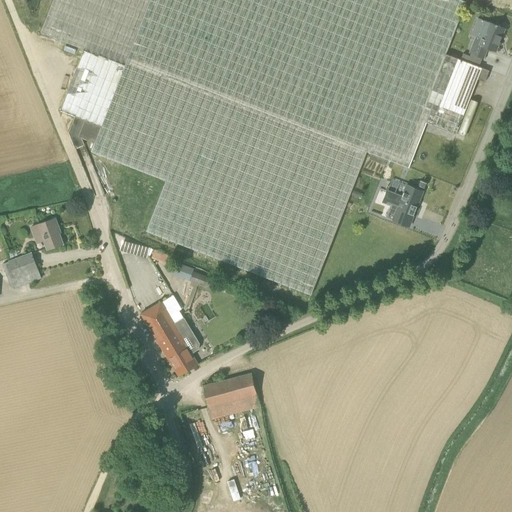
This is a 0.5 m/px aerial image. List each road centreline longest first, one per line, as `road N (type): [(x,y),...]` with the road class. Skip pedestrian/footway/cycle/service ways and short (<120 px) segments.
road 1 (unclassified): [(165,393),(230,347),(416,267),(441,247),(511,90)]
road 2 (unclassified): [(165,393),(8,0)]
road 3 (track): [(91,511),(136,417),(165,393)]
road 4 (unclassified): [(175,511),(185,481),(165,393)]
road 5 (unknown): [(117,271),(0,299)]
